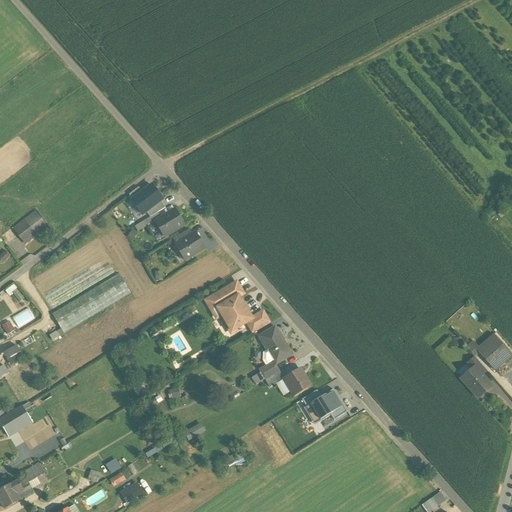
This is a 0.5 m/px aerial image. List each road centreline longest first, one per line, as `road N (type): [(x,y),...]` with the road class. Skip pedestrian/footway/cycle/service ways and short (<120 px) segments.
road 1 (residential): [(466,511),(13,0)]
road 2 (track): [(480,0),(160,167)]
road 3 (track): [(0,287),(160,167)]
